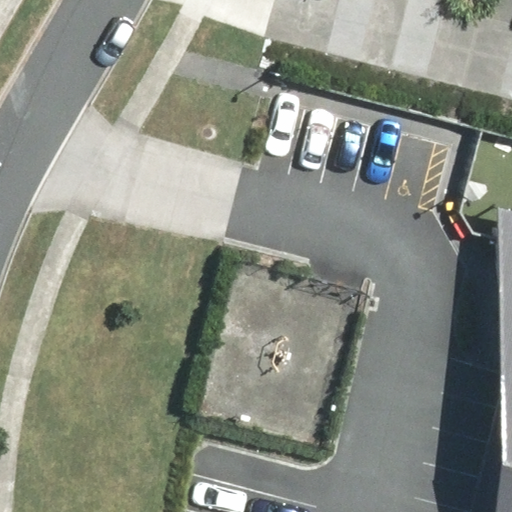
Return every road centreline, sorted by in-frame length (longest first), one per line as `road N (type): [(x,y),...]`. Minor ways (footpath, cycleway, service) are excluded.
road 1 (residential): [(0,191),(103,0)]
road 2 (residential): [(358,0),(511,41)]
